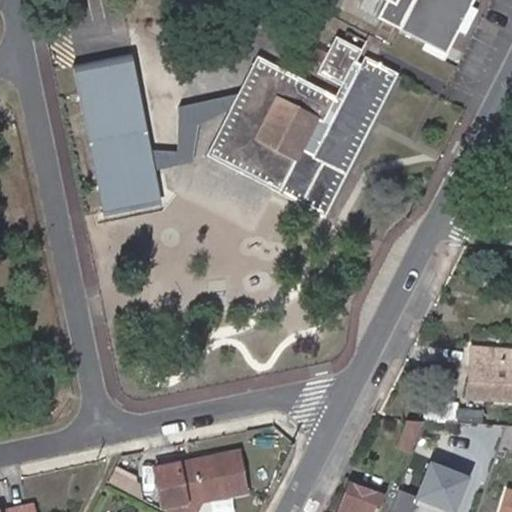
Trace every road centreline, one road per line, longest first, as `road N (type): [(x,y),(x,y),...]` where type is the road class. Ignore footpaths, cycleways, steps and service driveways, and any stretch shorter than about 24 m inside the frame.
road 1 (residential): [(105,434),(28,58)]
road 2 (residential): [(105,434),(348,395)]
road 3 (residential): [(511,72),(428,236)]
road 4 (residential): [(428,236),(348,395)]
road 5 (residential): [(348,395),(289,511)]
